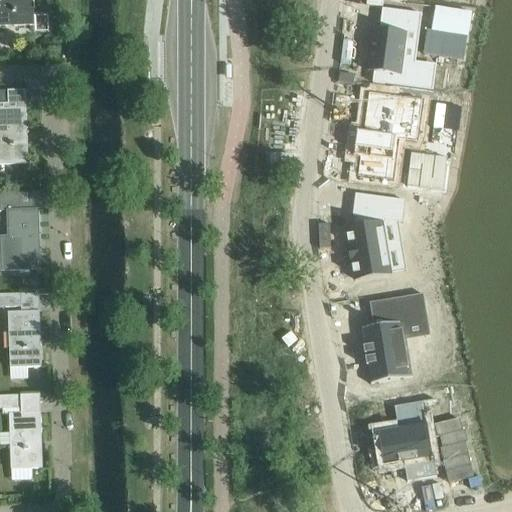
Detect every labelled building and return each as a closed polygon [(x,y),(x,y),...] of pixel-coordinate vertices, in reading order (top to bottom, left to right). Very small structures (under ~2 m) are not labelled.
[(0,0),(0,27),(34,26),(33,0),(0,0)] [(446,9),(438,69),(462,72),(470,12),(446,9)] [(373,31),(368,71),(374,72),(373,83),(430,91),(432,72),(396,67),(396,61),(401,62),(406,31),(417,33),(419,15),(388,11),(386,33),(373,31)] [(0,104),(8,104),(8,92),(0,91),(0,104)] [(355,132),(352,157),(359,158),(356,176),(390,181),(398,122),(418,124),(421,101),(388,96),(385,120),(364,117),(362,133),(355,132)] [(0,110),(0,165),(28,164),(26,109),(0,110)] [(20,193),(0,193),(0,212),(1,212),(1,206),(20,206),(20,193)] [(354,229),(346,230),(350,249),(348,249),(348,251),(350,251),(352,260),(350,260),(350,262),(352,261),(355,280),(391,274),(382,225),(386,224),(386,222),(398,223),(403,224),(406,202),(356,195),(353,217),(356,217),(354,229)] [(30,270),(31,270),(40,270),(38,211),(7,212),(9,271),(24,271),(24,273),(30,272),(30,270)] [(365,348),(364,348),(367,367),(368,366),(371,385),(413,378),(412,376),(409,377),(400,325),(424,321),(420,297),(424,297),(423,295),(374,303),(378,327),(379,336),(364,338),(365,343),(364,343),(365,348)] [(0,309),(21,308),(21,296),(0,296),(0,309)] [(39,312),(19,313),(8,313),(10,369),(41,368),(39,312)] [(22,396),(0,396),(0,409),(22,409),(22,396)] [(401,430),(380,433),(385,466),(407,462),(410,482),(435,478),(422,403),(398,407),(401,430)] [(10,415),(11,450),(11,470),(42,469),(41,414),(10,415)]
